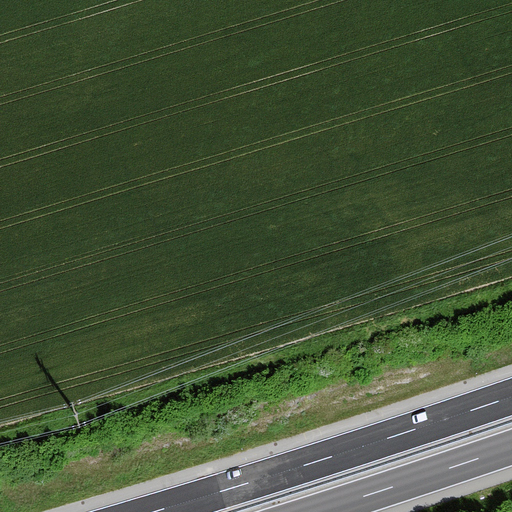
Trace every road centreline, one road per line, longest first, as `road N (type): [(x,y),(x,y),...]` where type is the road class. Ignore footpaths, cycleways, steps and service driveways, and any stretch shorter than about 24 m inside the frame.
road 1 (motorway): [(511,396),(151,511)]
road 2 (motorway): [(312,511),(511,446)]
